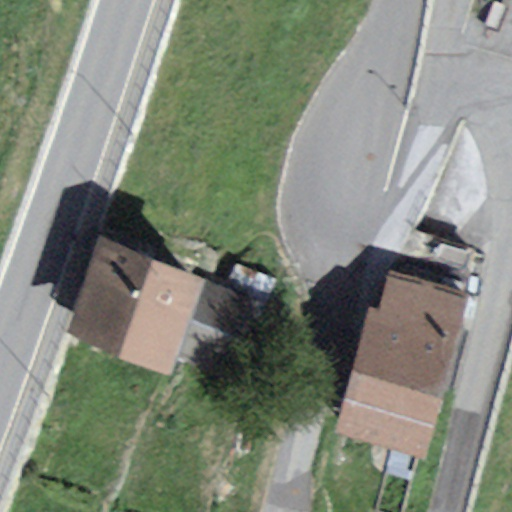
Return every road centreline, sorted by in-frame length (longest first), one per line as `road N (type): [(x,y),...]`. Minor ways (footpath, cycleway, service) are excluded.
road 1 (tertiary): [(0,361),(126,0)]
road 2 (residential): [(352,237),(283,511)]
road 3 (residential): [(405,0),(352,237)]
road 4 (residential): [(458,511),(511,289)]
road 5 (residential): [(352,237),(379,235),(400,213),(439,75)]
